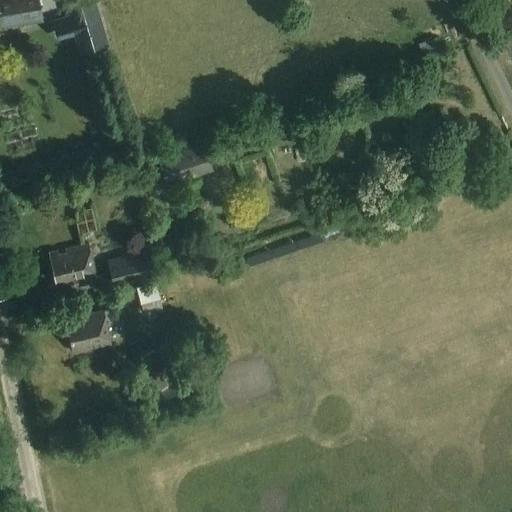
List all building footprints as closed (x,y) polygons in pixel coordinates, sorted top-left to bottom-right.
[(44,17),(40,0),(0,0),(0,14),(1,22),(24,18),(24,21),(44,17)] [(95,0),(64,0),(79,53),(108,45),(95,0)] [(166,186),(214,170),(203,137),(155,152),(166,186)] [(96,274),(88,243),(51,252),(58,283),(96,274)] [(155,272),(149,249),(108,259),(114,282),(155,272)] [(140,314),(159,309),(153,289),(134,294),(140,314)] [(110,342),(103,310),(65,318),(73,351),(110,342)]
